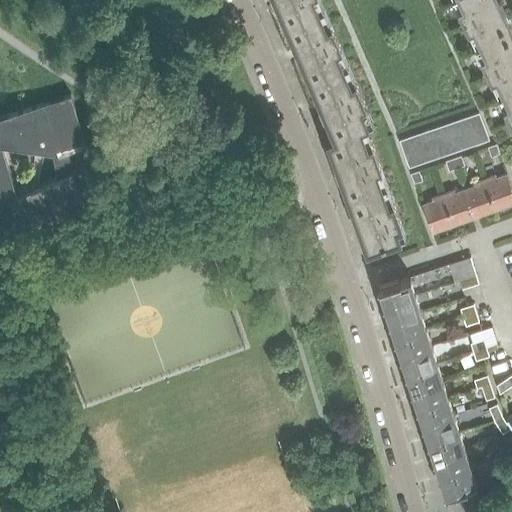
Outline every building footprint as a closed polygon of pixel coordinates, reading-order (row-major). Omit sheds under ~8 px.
[(273,0),(274,2),(276,1),(285,22),(325,7),(321,0),(273,0)] [(511,30),(502,12),(504,11),(500,0),(498,1),(496,0),(452,0),(474,47),(511,30)] [(294,48),(295,49),(299,58),(301,57),(310,78),(349,63),(325,7),(285,22),(296,47),(294,48)] [(511,87),(511,32),(511,30),(474,47),(496,95),(511,87)] [(319,104),(319,105),(323,114),(325,114),(334,135),(366,123),(373,120),(349,63),(310,78),(320,103),(319,104)] [(511,87),(496,95),(511,129),(511,87)] [(7,112),(0,114),(0,230),(105,199),(72,92),(7,112)] [(409,166),(488,138),(479,111),(400,139),(409,166)] [(366,123),(334,135),(335,136),(327,139),(336,163),(334,164),(334,165),(338,175),(340,174),(347,193),(385,178),(366,123)] [(499,153),(495,144),(488,147),(491,156),(499,153)] [(464,165),(460,156),(453,158),(456,168),(464,165)] [(449,170),(456,168),(453,158),(445,161),(449,170)] [(422,180),(418,171),(410,173),(414,183),(422,180)] [(495,209),(511,202),(511,190),(506,173),(495,177),(494,173),(483,177),(495,209)] [(474,216),(495,209),(483,177),(472,181),(473,186),(464,189),(474,216)] [(361,232),(366,248),(400,236),(404,234),(385,178),(347,193),(357,221),(355,222),(358,232),(359,232),(361,232)] [(453,224),(474,216),(464,189),(455,192),(453,188),(442,192),(453,224)] [(432,231),(453,224),(442,192),(431,196),(432,200),(422,203),(432,231)] [(384,304),(415,294),(409,277),(410,277),(410,276),(470,257),(470,256),(400,279),(379,286),(384,301),(383,301),(384,304)] [(458,280),(475,274),(470,258),(449,265),(452,275),(456,273),(458,280)] [(458,280),(461,288),(478,283),(475,274),(458,280)] [(420,311),(415,294),(384,304),(390,321),(420,311)] [(475,312),(472,304),(460,308),(463,317),(475,312)] [(426,328),(420,311),(390,321),(395,338),(426,328)] [(465,325),(472,323),(478,321),(475,312),(463,317),(465,325)] [(431,345),(426,328),(395,338),(401,355),(431,345)] [(470,343),(473,352),(486,347),(483,339),(470,343)] [(437,362),(431,345),(401,355),(406,372),(437,362)] [(475,360),(476,360),(489,356),(486,347),(473,352),(475,360)] [(442,379),(437,362),(406,372),(412,389),(442,379)] [(489,384),(487,376),(487,375),(473,379),(476,388),(481,386),(489,384)] [(511,385),(506,378),(496,385),(499,393),(511,385)] [(448,397),(442,379),(412,389),(417,407),(448,397)] [(485,400),(493,397),(489,384),(481,386),(485,400)] [(511,424),(511,412),(508,416),(507,415),(501,396),(500,397),(506,415),(511,424)] [(453,414),(448,397),(417,407),(423,424),(453,414)] [(488,407),(494,420),(502,417),(497,404),(488,407)] [(459,431),(453,414),(423,424),(428,441),(459,431)] [(502,433),(509,428),(502,417),(494,420),(502,433)] [(464,448),(459,431),(428,441),(434,458),(464,448)] [(507,452),(470,464),(470,465),(439,475),(440,478),(453,498),(467,489),(467,490),(477,483),(511,460),(511,447),(506,451),(507,452)] [(470,464),(464,448),(434,458),(439,475),(470,465),(470,464)]
